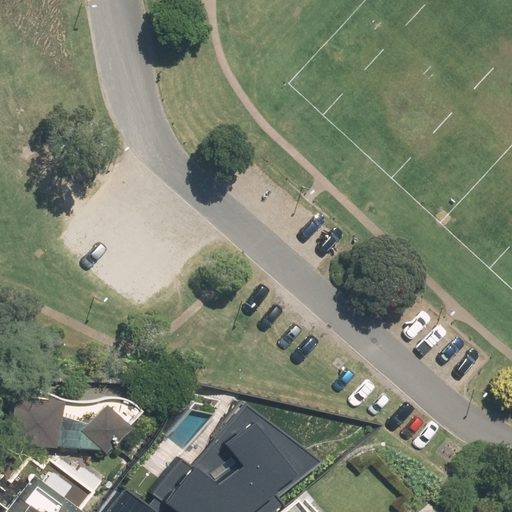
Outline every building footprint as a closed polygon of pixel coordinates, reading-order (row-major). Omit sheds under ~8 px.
[(175,445),(145,487),(179,511),(262,511),(280,495),(274,487),(321,451),(231,387),(185,451),(175,445)] [(17,390),(1,393),(0,428),(0,445),(99,451),(132,410),(120,399),(97,396),(81,401),(66,399),(49,396),(33,390),(17,390)] [(73,511),(21,474),(0,502),(0,511),(73,511)] [(121,479),(99,511),(98,511),(159,511),(163,508),(121,479)] [(303,511),(294,500),(279,511),(303,511)]
